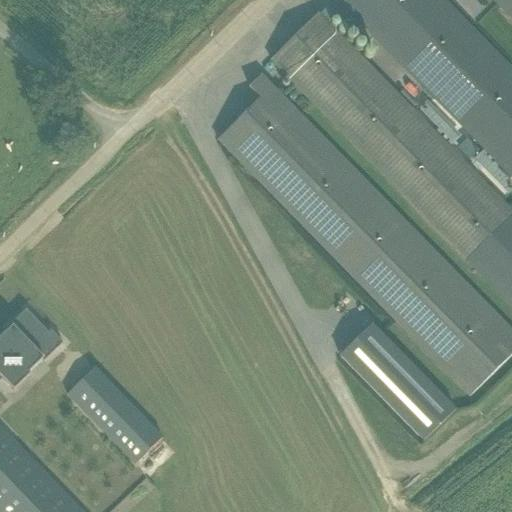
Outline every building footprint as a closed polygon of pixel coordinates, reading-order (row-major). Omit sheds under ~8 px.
[(511,68),(445,0),(335,0),(511,180),(511,68)] [(511,0),(493,0),(511,19),(511,0)] [(511,212),(319,14),(271,60),(511,307),(511,212)] [(511,354),(511,333),(261,74),(249,85),(261,97),(216,141),(466,399),(511,354)] [(13,391),(61,343),(25,308),(0,333),(0,379),(1,379),(13,391)] [(454,412),(371,326),(339,357),(422,443),(454,412)] [(161,438),(94,369),(65,396),(132,466),(161,438)] [(81,511),(0,426),(0,511),(81,511)]
